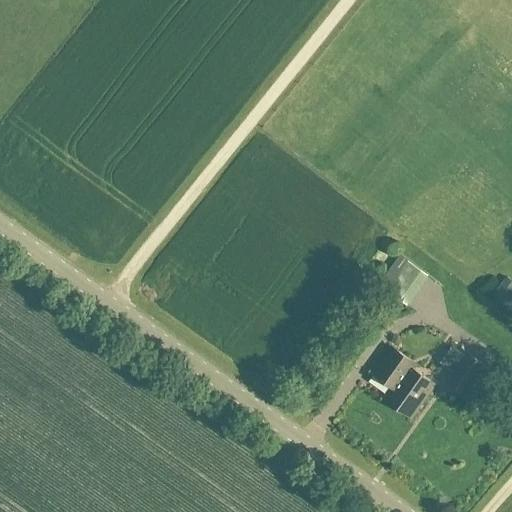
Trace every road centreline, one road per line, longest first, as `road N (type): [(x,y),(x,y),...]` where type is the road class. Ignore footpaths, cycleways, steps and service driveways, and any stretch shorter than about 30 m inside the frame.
road 1 (unclassified): [(392,511),(0,233)]
road 2 (unknown): [(117,317),(148,255),(248,114),(345,0)]
